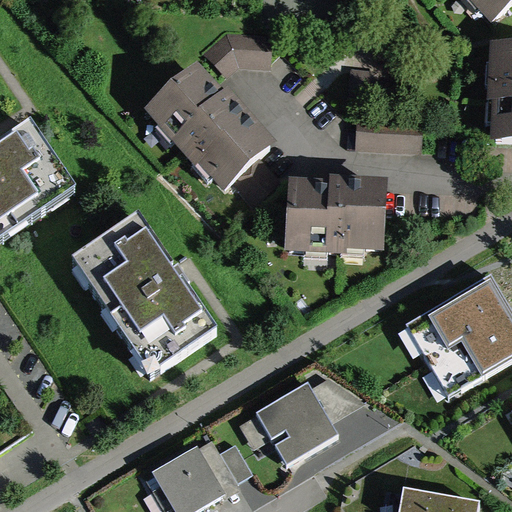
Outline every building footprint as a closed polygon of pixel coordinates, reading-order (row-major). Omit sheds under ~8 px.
[(511,0),(467,0),(492,28),(511,9),(511,0)] [(273,75),(274,39),(216,38),(215,74),(273,75)] [(511,47),(490,47),(486,104),(491,104),(489,145),(511,146),(511,47)] [(271,154),(197,76),(149,121),(224,199),(271,154)] [(421,122),(358,120),(357,154),(420,155),(421,122)] [(30,131),(0,150),(0,243),(72,196),(30,131)] [(255,209),(273,195),(259,179),(242,193),(255,209)] [(387,191),(289,185),(285,255),(346,259),(347,251),(383,253),(387,191)] [(135,220),(68,266),(150,386),(161,379),(217,341),(172,275),(135,220)] [(511,333),(484,285),(404,331),(445,402),(511,364),(511,333)] [(329,382),(311,393),(332,426),(364,407),(329,382)] [(339,437),(332,426),(311,393),(308,386),(257,417),(288,468),(339,437)] [(0,452),(34,437),(19,406),(0,414),(0,452)] [(202,511),(240,490),(237,486),(220,457),(211,442),(151,477),(172,511),(202,511)] [(236,448),(220,457),(237,486),(254,477),(236,448)] [(483,511),(484,511),(399,496),(396,511),(483,511)]
